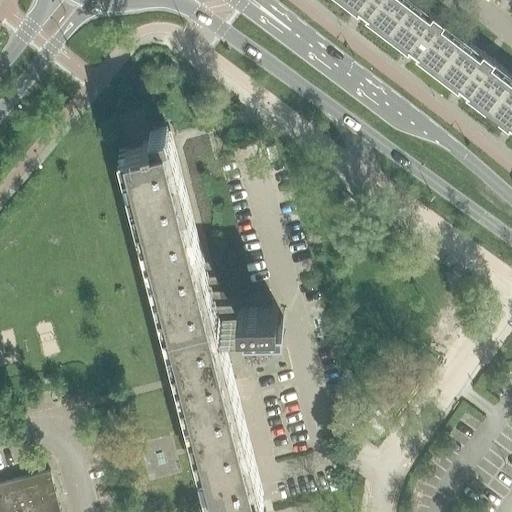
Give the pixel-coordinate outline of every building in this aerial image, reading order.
[(411,1),(409,0),(345,0),(387,32),(411,1)] [(461,39),(441,24),(444,20),(443,19),(442,20),(434,14),(435,13),(433,12),(430,16),(411,1),(387,32),(437,70),(461,39)] [(511,78),(492,63),(495,59),(493,57),(492,58),(484,52),(485,51),(483,50),(480,54),(461,39),(437,70),(488,109),(511,78)] [(488,109),(508,124),(511,127),(511,78),(488,109)] [(244,328),(243,321),(237,321),(220,322),(171,130),(168,130),(167,125),(149,130),(143,105),(117,112),(126,147),(119,149),(208,500),(254,488),(255,493),(254,494),(255,496),(250,497),(253,507),(263,504),(261,493),(263,493),(236,385),(222,329),(244,328)] [(283,316),(277,317),(277,306),(237,307),(237,321),(243,321),(244,328),(252,328),(275,344),(278,335),(280,327),(283,327),(283,316)]
